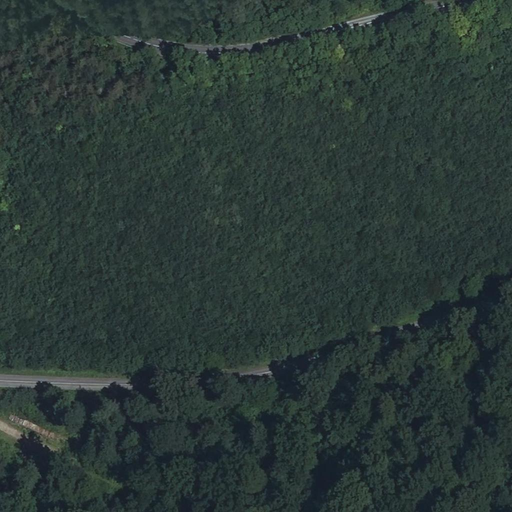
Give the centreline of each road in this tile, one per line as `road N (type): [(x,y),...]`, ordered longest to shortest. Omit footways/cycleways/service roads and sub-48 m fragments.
road 1 (tertiary): [(0,378),(197,386),(322,362),(511,298)]
road 2 (secondary): [(51,0),(136,49),(201,63),(244,63),(511,3)]
